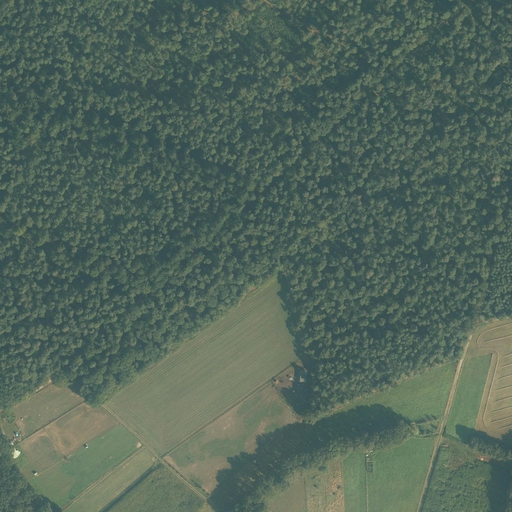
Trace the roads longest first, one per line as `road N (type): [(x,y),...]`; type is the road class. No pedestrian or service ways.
road 1 (track): [(149,291),(472,0)]
road 2 (track): [(94,0),(334,124)]
road 3 (track): [(0,223),(43,124),(156,169)]
road 4 (track): [(463,354),(418,511)]
road 5 (track): [(145,258),(104,253),(5,211)]
road 6 (track): [(0,227),(132,283)]
road 7 (track): [(375,66),(260,0)]
road 8 (track): [(52,376),(149,291)]
